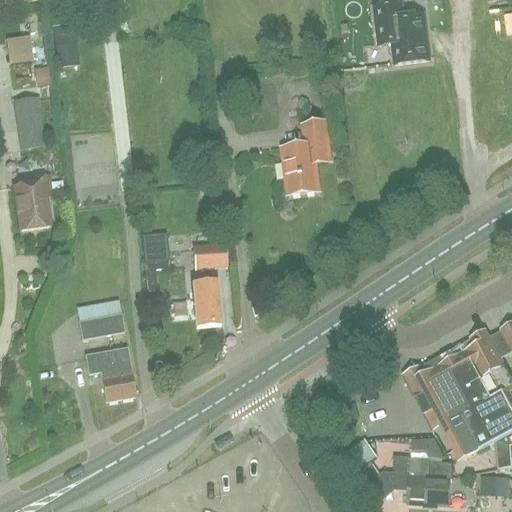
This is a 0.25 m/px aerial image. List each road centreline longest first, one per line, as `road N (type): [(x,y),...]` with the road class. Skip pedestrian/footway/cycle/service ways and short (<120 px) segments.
road 1 (primary): [(249,384),(491,223)]
road 2 (primary): [(25,511),(249,384)]
road 3 (unclassified): [(328,511),(249,384)]
